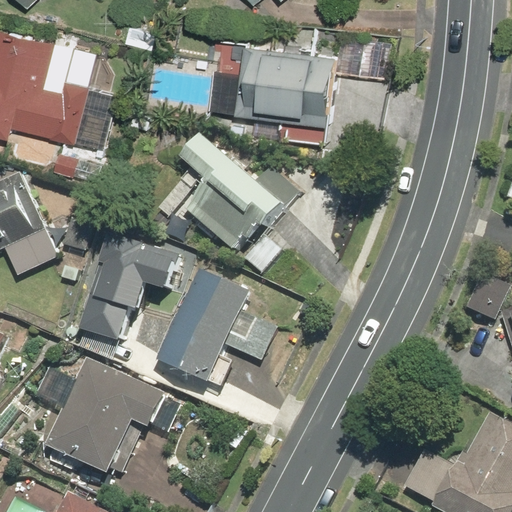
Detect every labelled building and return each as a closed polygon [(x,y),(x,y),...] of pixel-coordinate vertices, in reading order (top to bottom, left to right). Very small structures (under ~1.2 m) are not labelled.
[(254,0),(264,12),(281,0),(254,0)] [(162,30),(130,25),(127,44),(159,50),(162,30)] [(16,127),(78,141),(99,52),(0,29),(0,134),(13,138),(16,127)] [(340,55),(248,45),(241,115),(332,125),(340,55)] [(290,204),(204,137),(185,161),(211,181),(187,211),(248,258),(290,204)] [(0,255),(8,252),(20,278),(61,260),(23,176),(0,185),(0,255)] [(116,232),(90,322),(127,332),(135,303),(146,306),(153,278),(175,284),(185,252),(116,232)] [(202,271),(160,361),(212,385),(254,295),(202,271)] [(500,322),(511,292),(511,288),(482,276),(469,309),(500,322)] [(88,359),(48,448),(113,477),(137,423),(154,431),(170,395),(88,359)] [(429,451),(409,487),(454,511),(511,511),(511,423),(489,410),(458,466),(429,451)] [(110,511),(64,487),(50,511),(110,511)]
